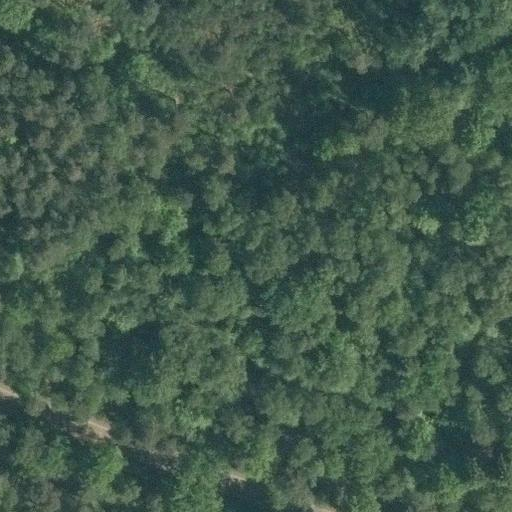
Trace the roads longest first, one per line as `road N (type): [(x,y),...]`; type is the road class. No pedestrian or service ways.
road 1 (track): [(511,70),(0,272)]
road 2 (track): [(313,511),(0,394)]
